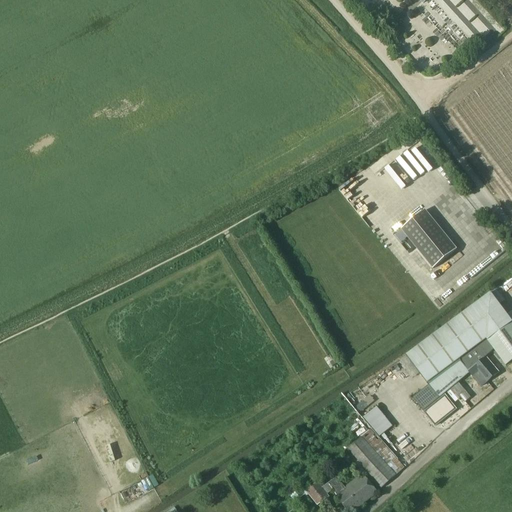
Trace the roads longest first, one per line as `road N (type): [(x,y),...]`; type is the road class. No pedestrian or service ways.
road 1 (unclassified): [(511,228),(332,0)]
road 2 (unclassified): [(367,511),(511,382)]
